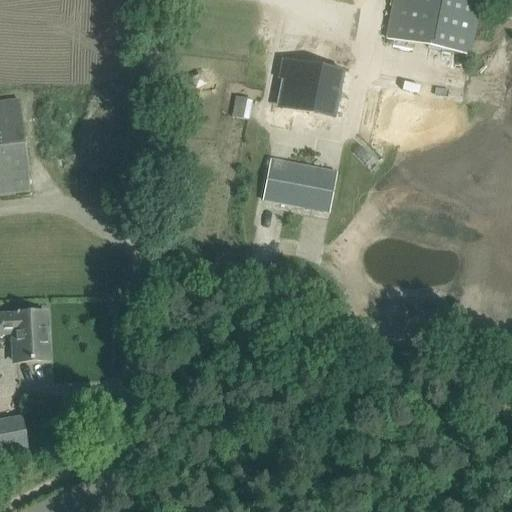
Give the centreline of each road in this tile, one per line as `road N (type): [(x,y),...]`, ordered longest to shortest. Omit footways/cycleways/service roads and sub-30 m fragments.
road 1 (unclassified): [(126,444),(157,0)]
road 2 (track): [(511,354),(376,332),(301,297),(140,251)]
road 3 (track): [(126,444),(0,506)]
